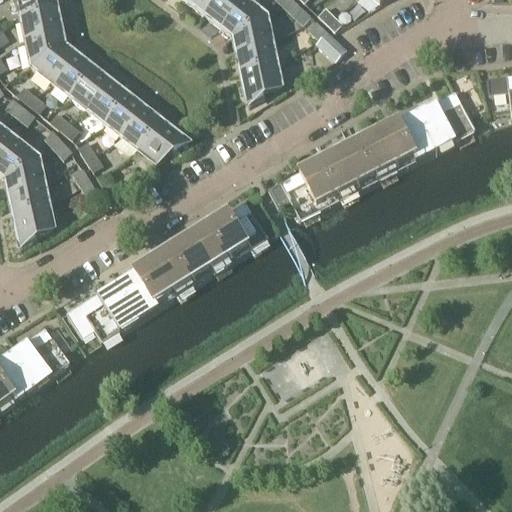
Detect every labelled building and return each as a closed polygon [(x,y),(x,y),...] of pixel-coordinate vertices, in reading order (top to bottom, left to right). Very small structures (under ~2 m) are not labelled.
[(16,0),(22,24),(57,17),(53,0),(16,0)] [(203,19),(218,0),(191,0),(187,6),(203,19)] [(220,32),(242,4),(237,0),(218,0),(203,19),(220,32)] [(284,12),(291,4),(287,0),(278,0),(275,4),(284,12)] [(311,0),(296,0),(304,8),(312,0),(311,0)] [(368,0),(368,1),(380,10),(396,0),(368,0)] [(254,2),(248,9),(242,4),(220,32),(233,43),(266,23),(263,20),(268,13),(254,2)] [(291,4),(284,12),(293,20),(300,12),(291,4)] [(326,29),(334,21),(326,13),(318,21),(326,29)] [(57,17),(22,24),(26,45),(61,38),(57,17)] [(334,21),(326,29),(335,37),(342,29),(334,21)] [(237,58),(272,51),(266,23),(233,43),(237,58)] [(319,46),(327,38),(318,30),(310,38),(319,46)] [(61,38),(26,45),(32,73),(64,53),(61,38)] [(327,38),(319,46),(320,47),(316,50),(335,69),(347,57),(328,38),(328,39),(327,38)] [(241,79),(276,71),(272,51),(237,58),(241,79)] [(56,92),(78,63),(64,53),(32,73),(56,92)] [(73,105),(95,77),(78,63),(56,92),(73,105)] [(276,71),(241,79),(248,113),(250,112),(264,104),(265,104),(264,97),(281,93),(276,71)] [(89,118),(111,90),(95,77),(73,105),(89,118)] [(511,82),(507,83),(487,85),(489,101),(509,99),(511,127),(511,126),(511,82)] [(106,131),(128,103),(111,90),(89,118),(106,131)] [(29,110),(36,102),(26,94),(19,103),(29,110)] [(279,216),(292,210),(301,228),(476,138),(456,99),(269,195),(279,216)] [(36,102),(29,110),(38,118),(45,109),(36,102)] [(122,144),(145,116),(128,103),(106,131),(122,144)] [(17,123),(24,114),(14,107),(8,115),(17,123)] [(24,114),(17,123),(27,130),(33,122),(24,114)] [(139,157),(161,129),(145,116),(122,144),(139,157)] [(62,137),(68,128),(59,121),(52,129),(62,137)] [(68,128),(62,137),(71,144),(78,136),(68,128)] [(161,129),(139,157),(157,171),(168,157),(173,161),(174,160),(188,151),(188,150),(161,129)] [(0,164),(15,146),(0,134),(0,164)] [(54,155),(62,148),(54,139),(46,146),(54,155)] [(15,146),(0,164),(0,180),(6,185),(39,165),(15,146)] [(62,148),(54,155),(62,164),(71,156),(62,148)] [(86,166),(96,160),(89,150),(80,156),(86,166)] [(96,160),(86,166),(93,176),(102,170),(96,160)] [(9,200),(45,193),(39,165),(6,185),(9,200)] [(81,193),(90,187),(84,177),(75,183),(81,193)] [(104,194),(113,188),(106,178),(97,183),(104,194)] [(90,187),(81,193),(87,203),(97,198),(90,187)] [(14,221),(49,213),(45,193),(9,200),(14,221)] [(95,338),(102,350),(105,348),(119,340),(179,302),(192,294),(216,279),(230,271),(253,256),(266,248),(269,246),(246,208),(67,320),(63,323),(78,346),(82,344),(83,346),(95,338)] [(49,213),(14,221),(21,255),(22,254),(36,246),(37,246),(36,239),(54,235),(49,213)] [(46,335),(0,367),(0,421),(71,371),(46,335)]
